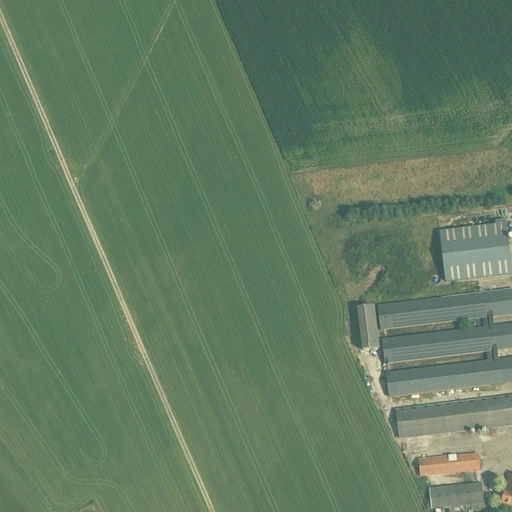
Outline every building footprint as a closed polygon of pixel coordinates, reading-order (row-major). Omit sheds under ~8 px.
[(440,232),(445,283),(511,275),(506,221),(495,222),(496,227),(440,232)] [(511,324),(494,326),(493,318),(511,315),(511,290),(490,293),(378,306),(382,332),(483,319),(484,328),(382,340),(385,366),(487,353),(488,361),(386,373),(389,399),(511,383),(511,358),(499,360),(498,352),(511,350),(511,324)] [(375,307),(358,309),(363,351),(380,349),(375,307)] [(400,440),(511,426),(511,396),(396,410),(400,440)] [(421,478),(481,472),(479,454),(419,460),(421,478)] [(511,507),(511,476),(509,476),(502,505),(511,507)] [(432,510),(484,505),(482,484),(429,489),(432,510)]
